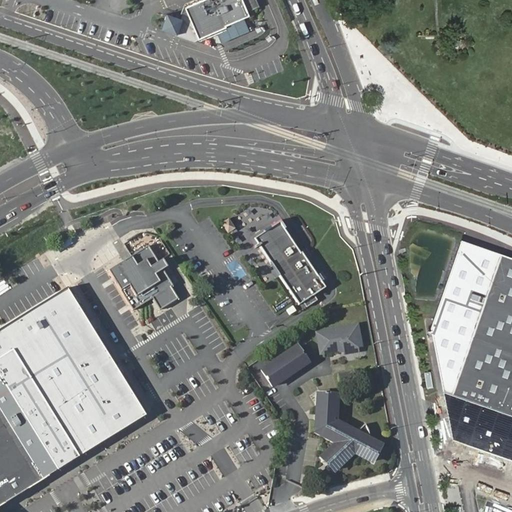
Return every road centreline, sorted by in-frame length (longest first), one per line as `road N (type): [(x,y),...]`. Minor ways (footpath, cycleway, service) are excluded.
road 1 (tertiary): [(434,511),(371,182)]
road 2 (tertiary): [(300,116),(0,21)]
road 3 (tertiary): [(349,179),(412,485)]
road 4 (secondary): [(300,116),(186,118),(71,147)]
road 5 (secondary): [(142,157),(225,157),(349,179)]
road 6 (tertiary): [(142,157),(204,141),(344,153)]
road 7 (secondary): [(511,181),(362,128)]
road 8 (tertiary): [(511,187),(402,160),(367,161)]
road 9 (secondary): [(371,182),(511,225)]
road 10 (tertiary): [(362,128),(317,0)]
road 11 (tertiary): [(298,0),(338,123)]
road 12 (secondary): [(0,215),(110,162)]
